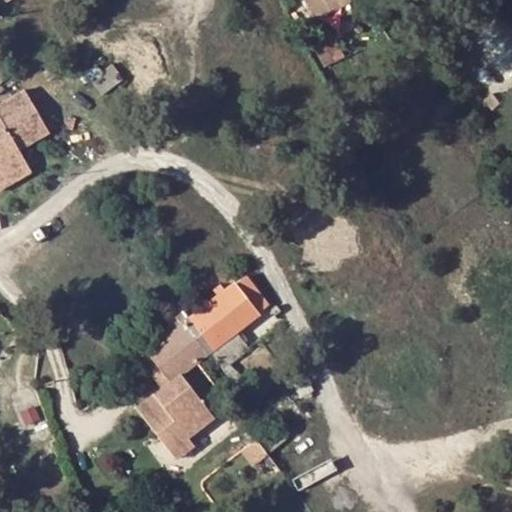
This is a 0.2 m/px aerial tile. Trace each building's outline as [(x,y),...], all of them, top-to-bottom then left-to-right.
[(336,62),(321,35),(310,40),(325,68),(336,62)] [(0,168),(22,156),(20,152),(50,134),(24,91),(0,105),(0,168)] [(22,156),(0,168),(0,191),(32,173),(22,156)] [(177,445),(187,438),(213,417),(181,376),(211,352),(225,368),(251,348),(238,332),(260,314),(257,312),(268,304),(245,274),(226,289),(222,283),(215,289),(220,295),(192,317),(185,308),(175,316),(182,325),(141,358),(164,387),(168,392),(158,401),(154,396),(136,409),(157,436),(166,430),(177,445)] [(300,399),(314,391),(292,354),(277,363),(300,399)] [(176,460),(194,446),(187,438),(177,445),(166,430),(157,436),(176,460)]
